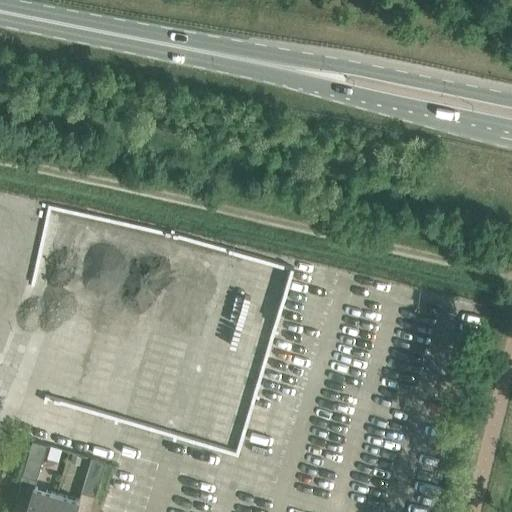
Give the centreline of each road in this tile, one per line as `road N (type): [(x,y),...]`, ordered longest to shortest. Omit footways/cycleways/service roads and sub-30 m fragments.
road 1 (secondary): [(260,61),(0,9)]
road 2 (secondary): [(260,61),(383,100),(511,128)]
road 3 (secondary): [(511,100),(369,70),(260,61)]
